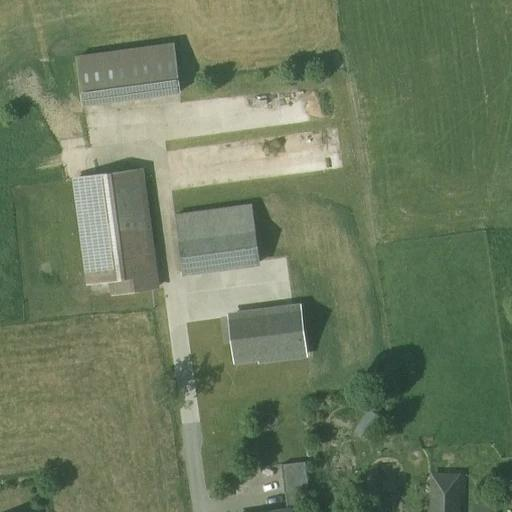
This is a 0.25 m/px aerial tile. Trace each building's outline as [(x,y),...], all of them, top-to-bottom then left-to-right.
[(173,46),(78,59),(84,106),(179,93),(173,46)] [(141,171),(75,180),(89,284),(112,281),(114,294),(157,288),(141,171)] [(252,206),(175,217),(183,273),(260,263),(252,206)] [(280,312),(232,318),(235,345),(237,360),(248,358),(261,357),(261,360),(297,355),(306,354),(301,315),(300,309),(288,311),(280,312)] [(305,462),(282,465),(287,511),(292,511),(299,511),(297,492),(309,491),(305,462)]
